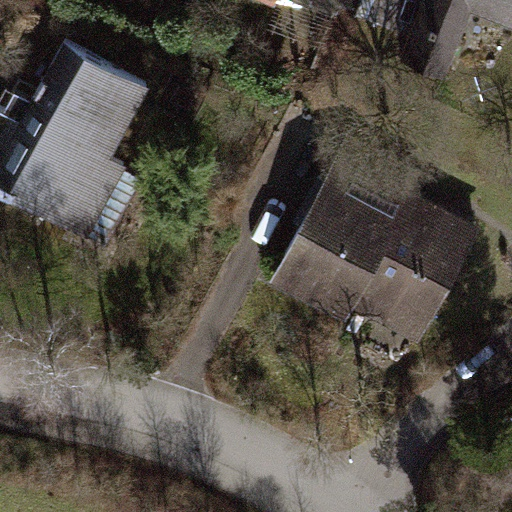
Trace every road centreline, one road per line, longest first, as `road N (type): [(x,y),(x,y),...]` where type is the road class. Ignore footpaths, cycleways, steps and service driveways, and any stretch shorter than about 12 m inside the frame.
road 1 (residential): [(361,491),(107,391),(0,370)]
road 2 (residential): [(511,360),(361,491)]
